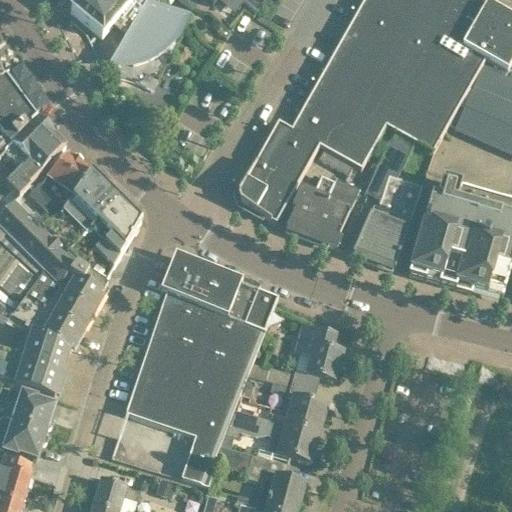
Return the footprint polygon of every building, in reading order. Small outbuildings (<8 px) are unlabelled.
[(131,37),(128,43),(133,68),(150,61),(165,51),(176,38),(185,21),(163,14),(164,11),(151,0),(147,4),(142,0),(79,0),(81,2),(70,15),(102,41),(113,28),(131,37)] [(386,130),(432,157),(483,69),(506,78),(511,67),(511,15),(484,0),(366,0),(291,133),(278,126),(237,197),(240,207),(275,227),(319,150),(325,154),(352,169),(361,174),(386,130)] [(267,0),(251,0),(247,5),(257,14),(267,0)] [(511,80),(506,78),(483,69),(467,104),(511,123),(511,80)] [(0,159),(4,156),(37,122),(5,80),(0,83),(0,159)] [(65,150),(37,122),(4,156),(21,172),(6,187),(9,190),(0,199),(0,218),(15,204),(30,189),(28,188),(65,150)] [(369,217),(352,258),(354,258),(354,256),(393,271),(393,273),(394,273),(421,191),(396,182),(410,150),(394,141),(391,146),(389,145),(364,197),(380,204),(374,219),(369,217)] [(352,169),(325,154),(320,164),(348,179),(352,169)] [(53,222),(56,225),(61,219),(62,218),(73,201),(90,175),(92,172),(68,156),(54,170),(45,180),(46,181),(40,189),(39,188),(29,198),(53,222)] [(120,204),(90,175),(73,201),(62,218),(61,219),(56,225),(47,238),(15,204),(0,218),(0,231),(43,275),(57,287),(76,267),(66,257),(120,204)] [(287,233),(337,252),(338,250),(336,249),(348,216),(347,215),(357,194),(336,183),(333,187),(321,181),(313,200),(302,195),(301,197),(302,197),(295,213),(294,213),(285,233),(287,234),(287,233)] [(511,203),(442,183),(437,199),(431,198),(408,279),(471,297),(473,292),(502,300),(511,265),(511,203)] [(120,204),(66,257),(76,267),(104,287),(141,225),(120,204)] [(26,272),(0,248),(0,289),(14,301),(15,299),(20,302),(36,280),(26,272)] [(160,296),(166,298),(125,418),(195,442),(181,482),(208,491),(214,469),(217,469),(220,459),(218,458),(221,450),(225,437),(233,415),(240,399),(247,380),(252,367),(278,303),(258,295),(253,306),(237,300),(242,285),(174,259),(160,296)] [(0,323),(4,326),(8,321),(23,329),(15,355),(0,349),(0,383),(3,384),(5,385),(35,395),(54,401),(55,399),(59,400),(67,374),(63,373),(64,370),(69,355),(70,354),(71,352),(74,354),(108,294),(105,292),(107,289),(104,287),(76,267),(57,287),(43,275),(20,306),(15,302),(13,305),(0,294),(0,323)] [(331,353),(335,340),(302,331),(297,350),(295,357),(300,358),(310,360),(305,381),(310,382),(310,384),(311,384),(312,379),(334,385),(342,356),(331,353)] [(437,369),(450,373),(452,364),(439,361),(437,369)] [(252,367),(247,380),(290,391),(294,378),(270,371),(270,372),(252,367)] [(9,406),(4,421),(45,435),(54,409),(33,402),(34,400),(10,392),(6,405),(9,406)] [(240,399),(233,415),(286,429),(317,438),(320,426),(321,426),(326,409),(306,404),(294,400),(289,417),(285,416),(273,412),(264,410),(248,406),(250,402),(240,399)] [(233,415),(225,437),(234,440),(236,441),(237,436),(256,441),(266,440),(271,441),(267,455),(277,458),(291,462),(310,467),(315,450),(314,449),(317,438),(286,429),(233,415)] [(0,452),(17,458),(18,456),(37,462),(45,435),(4,421),(0,434),(0,452)] [(253,459),(230,453),(221,450),(218,458),(220,459),(217,469),(246,477),(244,482),(260,487),(255,506),(253,511),(297,511),(305,486),(284,481),(287,469),(271,464),(253,459)] [(0,500),(23,507),(32,478),(28,477),(1,468),(0,467),(0,500)] [(93,510),(99,511),(120,511),(124,502),(137,506),(140,495),(101,484),(93,510)] [(155,497),(171,502),(175,489),(159,484),(155,497)] [(214,511),(217,502),(207,499),(203,511),(214,511)] [(0,511),(21,511),(23,507),(0,500),(0,511)]
